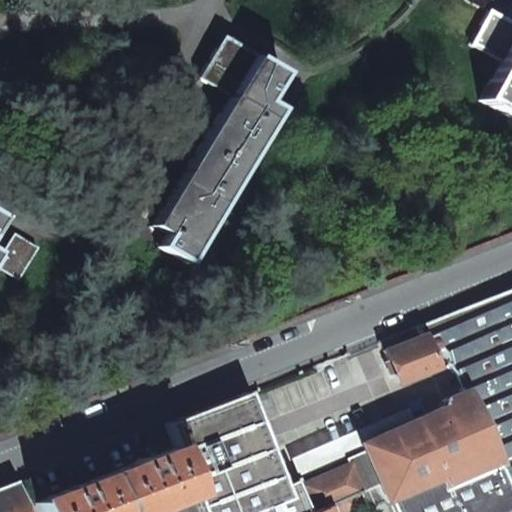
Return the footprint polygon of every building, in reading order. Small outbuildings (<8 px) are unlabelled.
[(498,61),(478,100),(511,118),(511,25),(485,11),(467,45),(498,61)] [(278,73),(262,64),(263,63),(219,37),(194,78),(226,97),(150,226),(163,234),(155,247),(183,264),(275,109),(261,101),(278,73)] [(12,235),(0,255),(0,269),(17,280),(35,248),(12,235)] [(462,391),(511,503),(511,288),(414,327),(417,337),(420,336),(428,355),(440,349),(459,391),(462,391)] [(381,351),(396,383),(434,368),(428,355),(420,336),(417,337),(381,351)] [(511,511),(511,503),(462,391),(459,391),(440,400),(437,409),(355,444),(358,450),(340,459),(343,466),(299,485),(296,478),(280,485),(244,393),(203,409),(163,424),(172,448),(190,495),(197,511),(304,511),(322,504),(355,489),(361,503),(365,511),(511,511)] [(33,503),(36,511),(145,511),(190,495),(172,448),(138,461),(137,458),(135,461),(127,466),(102,476),(78,485),(72,487),(64,487),(65,490),(33,503)] [(0,511),(23,511),(12,483),(0,488),(0,511)] [(322,504),(326,511),(340,511),(361,503),(355,489),(322,504)]
